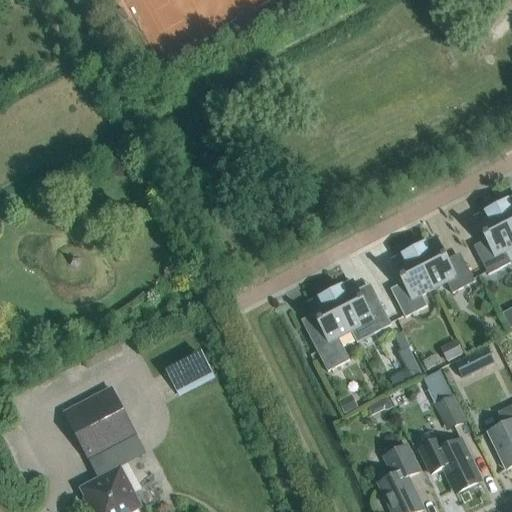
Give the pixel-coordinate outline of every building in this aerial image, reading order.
[(511,199),(510,200),(497,207),(511,235),(511,199)] [(511,249),(511,235),(497,207),(484,213),(484,214),(475,218),(489,245),(476,252),(489,276),(511,264),(505,253),(511,249)] [(450,265),(436,239),(427,243),(414,250),(435,290),(447,283),(453,294),(475,283),(463,259),(450,265)] [(435,290),(414,250),(401,256),(401,257),(392,261),(406,288),(393,295),(406,319),(428,307),(422,296),(435,290)] [(392,326),(380,302),(367,309),(353,282),(344,286),(331,293),(352,333),(364,327),(370,338),(392,326)] [(352,333),(331,293),(318,299),(318,300),(309,304),(323,331),(310,338),(328,373),(350,361),(339,340),(352,333)] [(409,346),(401,332),(394,336),(401,350),(409,346)] [(463,357),(456,343),(440,351),(447,366),(463,357)] [(398,353),(407,370),(389,379),(395,389),(421,375),(407,348),(398,353)] [(473,359),(480,373),(495,366),(488,350),(473,359)] [(211,355),(173,366),(181,392),(219,381),(211,355)] [(112,390),(65,414),(90,461),(136,436),(112,390)] [(467,424),(454,396),(453,397),(450,391),(432,399),(435,405),(434,406),(447,433),(467,424)] [(345,418),(357,410),(349,398),(337,406),(345,418)] [(388,401),(378,406),(383,415),(393,410),(388,401)] [(511,406),(498,414),(504,427),(489,434),(507,471),(511,468),(511,406)] [(480,480),(461,441),(445,449),(441,440),(419,451),(431,476),(443,470),(454,492),(480,480)] [(408,479),(420,473),(407,447),(383,458),(393,478),(378,485),(391,511),(422,511),(424,511),(408,479)] [(134,511),(140,509),(120,470),(82,491),(93,511),(134,511)]
